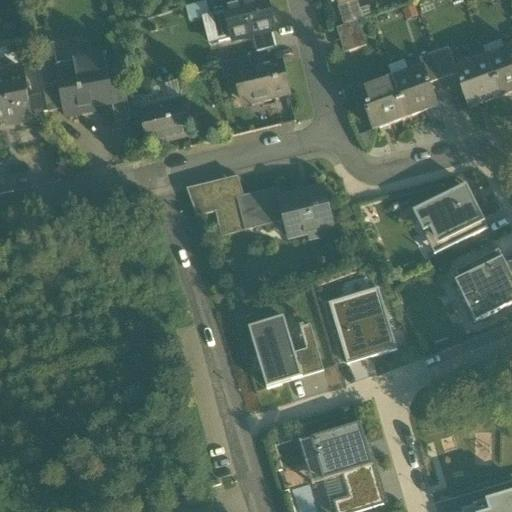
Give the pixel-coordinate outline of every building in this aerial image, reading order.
[(189,21),(202,17),(210,15),(206,0),(186,7),(189,21)] [(210,17),(227,13),(225,6),(239,3),(238,0),(206,0),(210,15),(210,17)] [(233,39),(233,40),(252,36),(273,30),(265,0),(251,0),(239,3),(225,6),(227,13),(233,39)] [(340,6),(347,26),(359,22),(372,18),(368,7),(360,9),(357,0),(340,6)] [(202,17),(208,45),(233,39),(227,13),(210,17),(210,15),(202,17)] [(366,46),(359,22),(347,26),(337,29),(345,53),(366,46)] [(273,30),(252,36),(256,55),(278,48),(273,30)] [(483,47),(487,59),(505,53),(501,41),(483,47)] [(39,59),(55,56),(53,45),(37,47),(39,59)] [(449,50),(435,55),(421,60),(423,67),(429,84),(444,80),(458,75),(456,70),(449,50)] [(511,50),(505,53),(487,59),(501,98),(511,94),(511,50)] [(0,57),(0,77),(2,78),(1,73),(20,70),(17,54),(0,57)] [(63,106),(59,86),(58,77),(59,77),(57,67),(55,56),(39,59),(44,89),(48,114),(64,111),(63,106)] [(222,64),(225,79),(241,75),(241,73),(252,70),(249,57),(222,64)] [(470,109),(501,98),(487,59),(456,70),(458,75),(470,109)] [(387,67),(392,79),(409,73),(404,61),(387,67)] [(89,72),(87,62),(57,67),(59,77),(89,72)] [(241,75),(248,105),(289,96),(281,63),(252,70),(241,73),(241,75)] [(409,73),(392,79),(406,119),(437,108),(429,84),(423,67),(409,73)] [(0,123),(12,121),(14,127),(32,123),(28,101),(26,88),(24,89),(20,70),(1,73),(2,78),(4,93),(0,93),(0,123)] [(374,130),(406,119),(392,79),(360,90),(374,130)] [(139,93),(126,97),(124,80),(109,82),(113,104),(111,104),(114,123),(130,121),(133,142),(148,139),(141,111),(143,111),(139,93)] [(181,80),(139,93),(143,111),(180,101),(186,100),(181,80)] [(28,101),(32,123),(45,120),(41,99),(28,101)] [(148,139),(150,147),(166,143),(165,140),(189,134),(180,101),(143,111),(141,111),(148,139)] [(0,195),(11,193),(5,165),(0,166),(0,195)] [(237,179),(209,186),(188,191),(198,219),(216,214),(223,240),(247,234),(238,201),(243,200),(237,179)] [(456,245),(488,229),(467,186),(413,212),(422,231),(431,226),(439,242),(452,236),(456,245)] [(323,189),(281,200),(279,201),(286,223),(290,240),(310,235),(311,239),(335,233),(323,189)] [(247,234),(286,223),(279,201),(281,200),(278,190),(243,200),(238,201),(247,234)] [(431,226),(422,231),(434,255),(456,245),(452,236),(439,242),(431,226)] [(511,277),(499,250),(455,272),(459,280),(455,282),(465,301),(463,302),(474,325),(480,322),(479,321),(511,305),(511,277)] [(379,290),(329,305),(346,362),(370,355),(371,359),(397,351),(379,290)] [(284,319),(248,329),(266,390),(302,380),(295,354),(284,319)] [(310,326),(300,329),(307,351),(317,348),(310,326)] [(307,351),(295,354),(302,380),(324,373),(317,348),(307,351)] [(370,355),(346,362),(347,366),(371,359),(370,355)] [(361,424),(311,439),(317,460),(323,482),(342,476),(368,468),(362,446),(366,444),(361,424)] [(305,464),(317,460),(311,439),(299,443),(305,464)] [(373,467),(366,444),(362,446),(368,468),(373,467)] [(317,460),(305,464),(312,485),(323,482),(317,460)] [(370,476),(368,468),(342,476),(348,497),(333,502),(335,511),(361,511),(385,505),(375,475),(370,476)] [(342,476),(323,482),(330,503),(333,502),(348,497),(342,476)] [(511,511),(511,494),(486,502),(488,511),(511,511)] [(473,506),(474,511),(488,511),(486,502),(473,506)]
